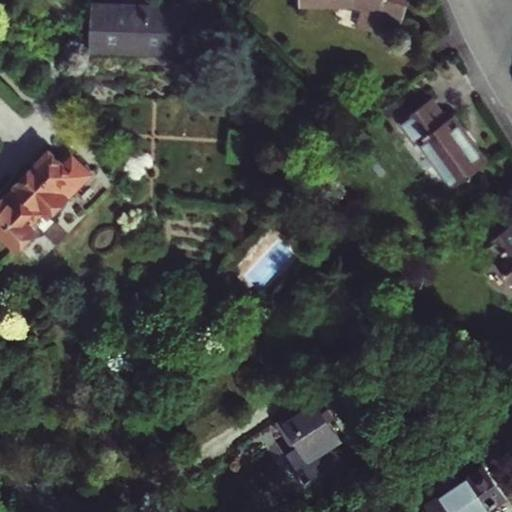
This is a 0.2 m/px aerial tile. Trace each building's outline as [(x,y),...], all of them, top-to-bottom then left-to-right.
[(304,0),(304,2),(350,2),(362,6),(356,24),(375,30),(382,12),(400,19),(406,0),(304,0)] [(92,49),(180,52),(182,8),(94,4),(92,49)] [(487,162),(453,115),(447,120),(431,98),(401,120),(417,144),(421,141),(454,186),(487,162)] [(32,222),(43,209),(49,215),(51,213),(56,213),(65,205),(66,198),(67,196),(60,190),(74,174),(65,165),(50,150),(32,168),(29,168),(19,178),(18,182),(2,199),(0,198),(0,227),(19,247),(22,243),(27,243),(34,236),(34,230),(37,227),(32,222)] [(73,156),(65,165),(74,174),(60,190),(67,196),(91,173),(73,156)] [(318,227),(307,217),(297,227),(308,237),(318,227)] [(485,244),(511,279),(511,225),(511,224),(485,244)] [(317,402),(287,421),(314,464),(334,451),(343,445),(332,426),(326,417),(317,402)] [(326,417),(332,426),(337,423),(331,414),(326,417)] [(314,464),(287,421),(277,428),(309,478),(309,479),(340,460),(339,459),(334,451),(314,464)] [(484,466),(424,504),(429,511),(484,511),(506,498),(484,466)]
